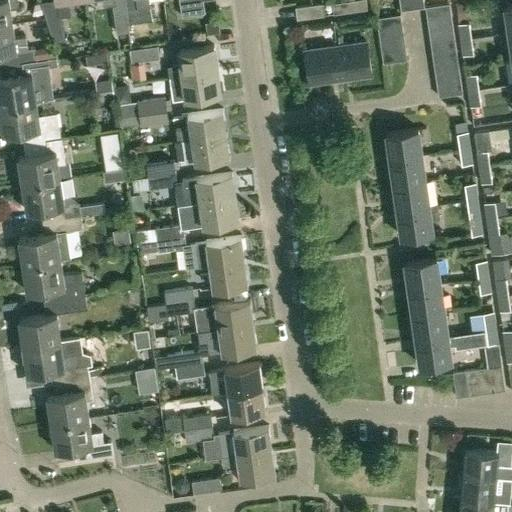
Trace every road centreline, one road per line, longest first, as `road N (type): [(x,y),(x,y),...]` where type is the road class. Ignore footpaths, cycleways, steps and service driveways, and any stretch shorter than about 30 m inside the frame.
road 1 (residential): [(13,483),(24,498),(40,501),(113,485),(132,494),(223,501),(275,491),(303,478),(301,408)]
road 2 (residential): [(301,408),(263,124)]
road 3 (residential): [(263,124),(423,100),(413,17)]
road 4 (residential): [(301,408),(511,424)]
road 5 (residential): [(263,124),(246,0)]
